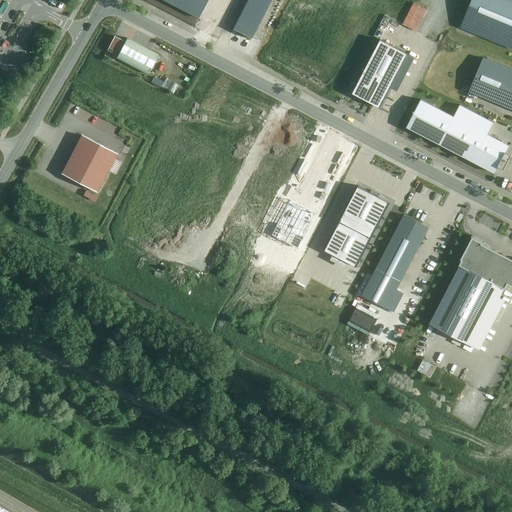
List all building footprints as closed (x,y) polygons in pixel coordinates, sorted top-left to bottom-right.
[(170,0),(197,14),(204,0),(170,0)] [(247,0),(234,27),(253,36),(271,0),(247,0)] [(511,0),(474,0),(464,27),(511,45),(511,0)] [(402,23),(417,30),(428,9),(413,2),(402,23)] [(379,34),(352,87),(380,101),(407,48),(379,34)] [(114,37),(107,50),(118,56),(117,59),(148,74),(158,56),(127,40),(125,43),(114,37)] [(511,68),(481,56),(468,87),(511,105),(511,68)] [(459,101),(453,114),(420,97),(407,122),(495,168),(498,162),(504,165),(511,151),(505,148),(508,142),(487,131),(493,118),(459,101)] [(80,134),(59,173),(96,191),(117,153),(80,134)] [(348,262),(356,266),(390,201),(358,185),(324,250),(332,254),(348,262)] [(296,253),(316,215),(287,200),(268,238),(296,253)] [(403,212),(376,265),(401,278),(428,225),(403,212)] [(511,253),(470,232),(454,263),(459,265),(504,289),(509,291),(511,285),(511,253)] [(345,267),(348,262),(332,254),(329,259),(345,267)] [(459,265),(429,324),(474,347),(504,289),(459,265)] [(20,511),(0,500),(0,511),(20,511)]
